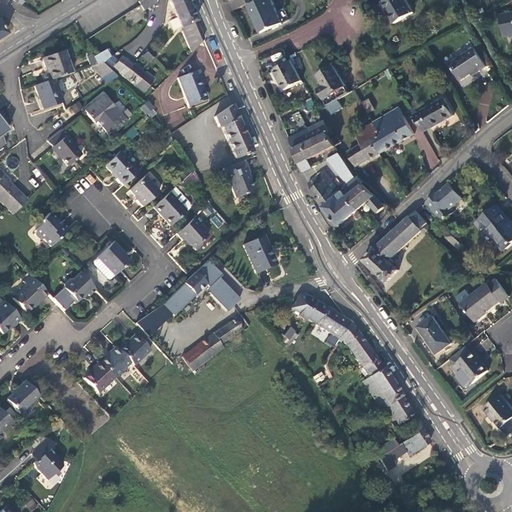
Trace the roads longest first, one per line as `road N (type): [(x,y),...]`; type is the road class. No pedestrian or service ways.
road 1 (residential): [(31,343),(51,325),(71,344),(156,275),(160,264),(114,207),(95,206)]
road 2 (secondary): [(475,469),(337,274)]
road 3 (secondary): [(337,274),(233,61)]
road 4 (residential): [(476,143),(337,274)]
road 5 (residential): [(233,61),(349,15)]
